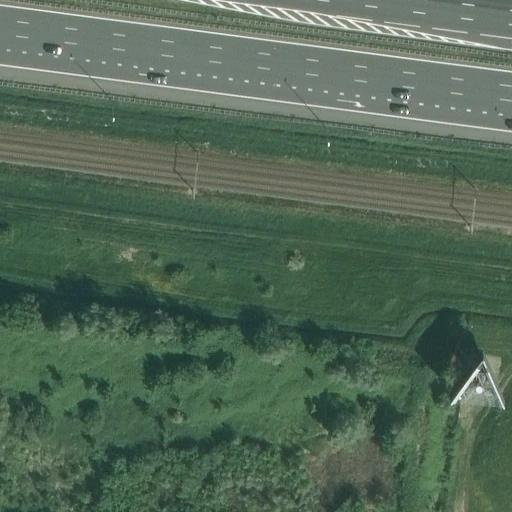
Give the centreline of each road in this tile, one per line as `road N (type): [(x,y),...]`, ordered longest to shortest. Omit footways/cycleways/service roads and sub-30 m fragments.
road 1 (motorway): [(0,27),(511,94)]
road 2 (motorway): [(511,18),(369,0)]
